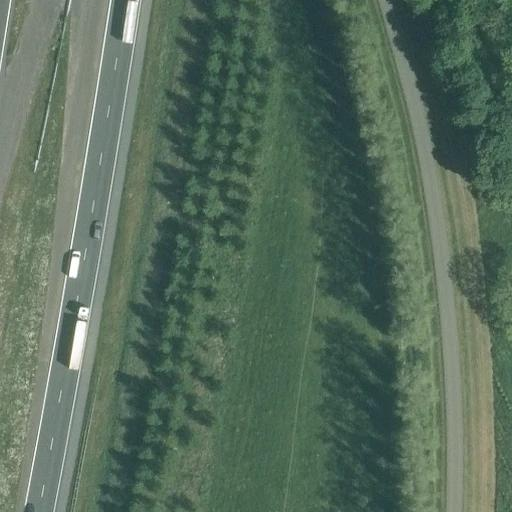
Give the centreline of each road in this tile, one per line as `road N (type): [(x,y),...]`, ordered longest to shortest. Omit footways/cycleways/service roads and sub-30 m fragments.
road 1 (unclassified): [(385,0),(443,249),(457,388),(454,511)]
road 2 (motorway): [(39,511),(125,0)]
